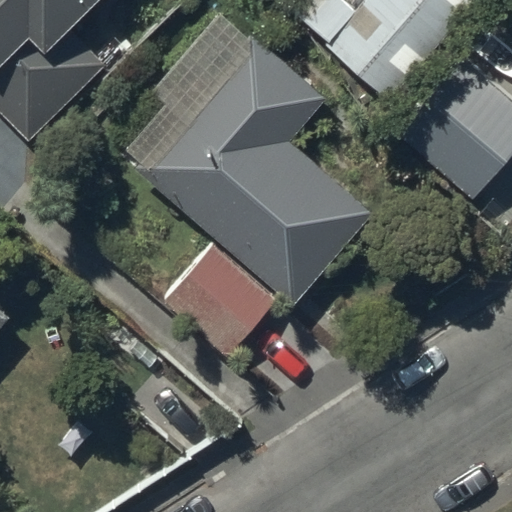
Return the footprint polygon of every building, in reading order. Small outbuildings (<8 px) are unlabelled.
[(73,0),(0,0),(0,88),(33,123),(105,53),(63,10),(73,0)] [(467,0),(366,0),(335,36),(392,86),(467,0)] [(255,22),(142,152),(297,285),(372,199),(289,128),(327,84),(255,22)] [(478,179),(511,138),(511,87),(460,44),(401,113),(478,179)] [(217,237),(172,291),(233,342),(278,288),(217,237)] [(0,312),(10,300),(0,291),(0,312)]
